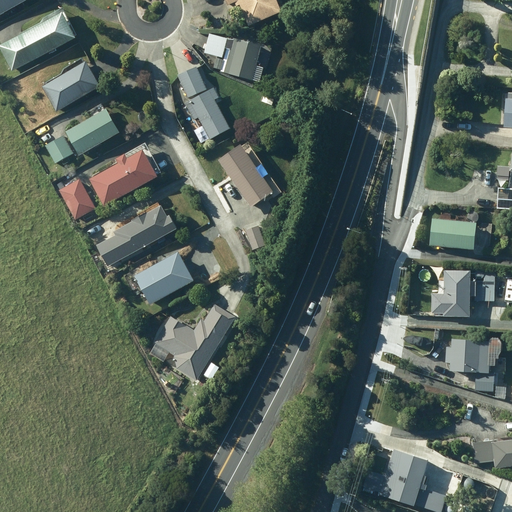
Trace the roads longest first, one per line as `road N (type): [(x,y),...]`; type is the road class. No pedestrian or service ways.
road 1 (primary): [(384,68),(303,308),(198,511)]
road 2 (residential): [(392,245),(319,511)]
road 3 (residential): [(392,245),(410,205),(449,0)]
road 4 (residential): [(384,68),(401,116),(392,245)]
